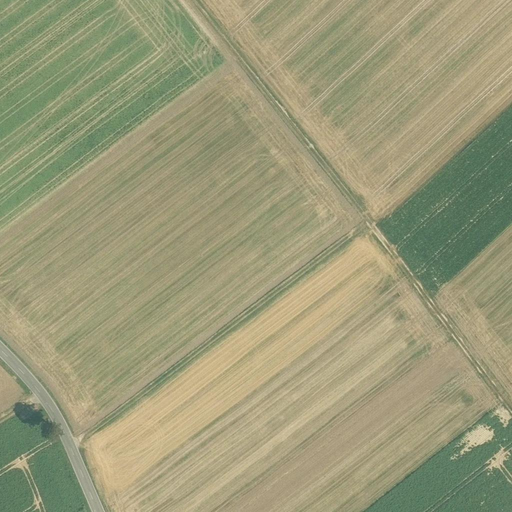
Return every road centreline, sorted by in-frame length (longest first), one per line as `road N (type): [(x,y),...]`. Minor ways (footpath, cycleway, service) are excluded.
road 1 (track): [(511,405),(375,229),(77,453)]
road 2 (track): [(375,229),(193,0)]
road 3 (secondary): [(101,511),(56,411),(0,345)]
